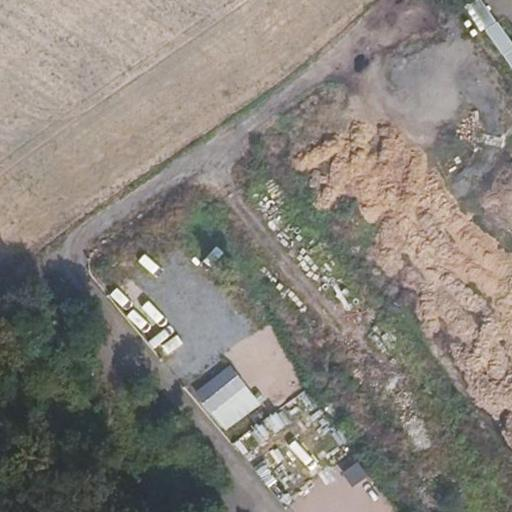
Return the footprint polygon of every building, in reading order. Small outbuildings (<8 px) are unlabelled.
[(511,38),(503,22),(493,28),(511,61),(511,38)] [(187,285),(205,311),(229,294),(210,268),(187,285)] [(242,307),(217,327),(236,351),(261,331),(242,307)] [(247,351),(242,364),(263,373),(268,359),(247,351)] [(233,365),(199,393),(229,430),(264,403),(233,365)] [(344,471),(354,486),(371,475),(361,460),(344,471)] [(371,483),(346,505),(352,511),(390,511),(394,509),(371,483)]
